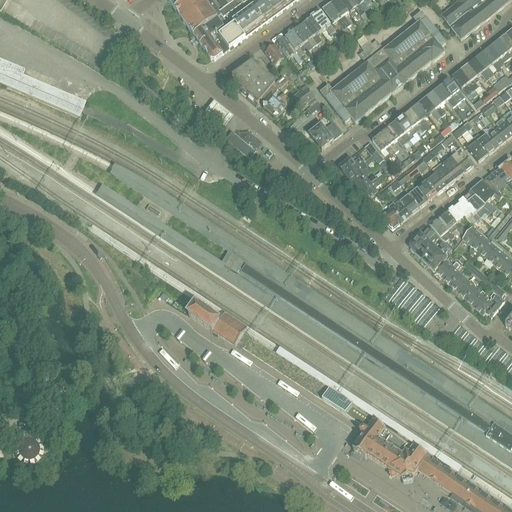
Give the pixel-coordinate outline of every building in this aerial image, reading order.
[(194,38),(195,38),(201,47),(200,47),(211,62),(215,62),(223,57),(229,52),(219,37),(217,35),(229,26),(223,18),(219,13),(223,10),(227,7),(231,4),(232,3),(230,0),(219,0),(217,2),(223,9),(219,12),(211,0),(170,0),(168,2),(175,10),(174,10),(194,38)] [(235,9),(243,4),(239,0),(235,0),(233,2),(233,3),(232,3),(231,4),(235,9)] [(266,25),(276,18),(264,0),(263,1),(263,0),(256,0),(259,4),(253,8),(266,25)] [(276,18),(286,10),(279,0),(264,0),(276,18)] [(279,0),(286,10),(292,6),(297,3),(294,0),(279,0)] [(341,0),(351,13),(355,10),(364,23),(369,20),(367,17),(354,0),(341,0)] [(374,8),(368,0),(354,0),(367,17),(372,14),(369,10),(374,8)] [(370,0),(371,0),(376,0),(384,10),(388,7),(385,1),(386,1),(385,0),(383,0),(382,0),(370,0)] [(511,0),(463,0),(441,18),(461,43),(511,2),(511,0)] [(349,15),(339,1),(331,7),(347,29),(351,26),(346,20),(350,17),(349,15)] [(256,32),(266,25),(253,8),(251,4),(246,7),(249,11),(243,15),(256,32)] [(333,26),(337,23),(343,32),(347,29),(331,7),(323,13),(333,26)] [(223,18),(227,15),(223,10),(219,13),(223,18)] [(246,40),(256,32),(243,15),(240,12),(236,15),(239,18),(233,23),(246,40)] [(336,34),(331,27),(321,14),(312,21),(322,34),(326,31),(331,37),(336,34)] [(446,45),(445,44),(422,15),(414,21),(418,26),(384,53),(377,43),(372,47),(370,44),(362,50),(365,54),(360,58),(367,66),(333,94),(329,89),(321,95),(335,113),(333,115),(336,119),(339,117),(345,125),(351,120),(355,126),(368,116),(368,115),(392,97),(408,85),(408,84),(432,65),(432,66),(445,55),(440,49),(446,45)] [(312,21),(303,27),(317,47),(322,43),(318,37),(322,34),(312,21)] [(229,52),(233,49),(246,40),(233,23),(235,26),(219,37),(229,52)] [(303,27),(294,34),(304,47),(309,53),(317,47),(303,27)] [(294,34),(286,40),(303,64),(303,63),(300,59),(305,56),(300,50),(304,47),(294,34)] [(511,43),(507,37),(499,43),(511,58),(511,56),(511,43)] [(288,62),(293,58),(299,66),(303,64),(286,40),(277,46),(288,62)] [(345,46),(340,40),(337,43),(342,49),(345,46)] [(499,43),(491,49),(504,65),(511,59),(511,58),(499,43)] [(286,63),(275,48),(265,55),(275,68),(281,64),(282,66),(286,63)] [(318,67),(327,60),(323,55),(324,55),(319,48),(314,52),(319,58),(314,61),(318,67)] [(491,49),(483,55),(493,67),(492,67),(498,75),(501,72),(500,70),(503,68),(502,66),(504,65),(491,49)] [(489,70),(492,67),(493,67),(483,55),(476,61),(489,78),(486,81),(487,82),(494,77),(489,70)] [(312,71),(318,67),(314,61),(308,66),(312,71)] [(476,61),(468,67),(477,79),(481,76),(486,83),(487,82),(486,81),(489,78),(476,61)] [(253,65),(252,64),(233,78),(232,83),(257,104),(275,84),(253,65)] [(292,70),(288,66),(282,71),(285,75),(286,74),(291,70),(292,70)] [(468,67),(460,74),(474,91),(475,92),(479,89),(476,85),(479,82),(477,79),(468,67)] [(300,80),(305,76),(310,73),(306,68),(303,71),(296,76),(297,77),(300,80)] [(291,70),(286,74),(289,79),(294,75),(291,70)] [(452,80),(461,91),(467,98),(475,92),(474,91),(460,74),(452,80)] [(279,81),(273,87),(277,91),(288,81),(283,77),(279,81)] [(505,89),(511,85),(508,81),(506,77),(500,82),(505,89)] [(459,93),(450,82),(442,88),(457,107),(465,101),(459,93)] [(493,89),(498,95),(505,89),(500,82),(493,88),(493,89)] [(305,88),(293,97),(295,101),(302,109),(310,103),(312,107),(317,103),(315,100),(314,100),(308,91),(305,88)] [(442,88),(434,94),(443,106),(447,103),(453,110),(457,107),(442,88)] [(488,96),(491,100),(498,95),(493,89),(487,94),(488,96)] [(511,100),(506,93),(500,98),(504,104),(504,105),(505,105),(511,100)] [(434,94),(427,100),(438,115),(441,119),(446,116),(440,108),(443,106),(434,94)] [(273,96),(264,106),(264,109),(274,118),(278,118),(287,108),(278,100),(273,96)] [(488,96),(481,101),(484,106),(491,100),(488,96)] [(477,112),(483,107),(484,106),(481,101),(478,97),(471,102),(477,112)] [(497,110),(504,105),(504,104),(500,98),(493,104),(497,110)] [(427,100),(419,106),(428,118),(432,114),(437,119),(438,118),(437,116),(438,115),(427,100)] [(232,116),(213,101),(204,112),(224,127),(232,116)] [(318,104),(309,111),(313,116),(317,112),(321,117),(326,113),(318,104)] [(497,113),(493,109),(491,105),(481,112),(487,120),(497,113)] [(419,106),(411,112),(423,127),(425,129),(424,130),(426,132),(427,133),(431,131),(424,121),(428,118),(419,106)] [(411,112),(404,118),(416,134),(420,131),(422,135),(426,132),(424,130),(425,129),(423,127),(411,112)] [(458,116),(463,122),(467,120),(462,113),(458,116)] [(511,133),(511,114),(511,113),(502,120),(504,123),(511,133)] [(404,118),(396,125),(407,139),(410,142),(414,139),(412,137),(416,134),(404,118)] [(334,143),(343,136),(334,124),(325,132),(318,123),(313,127),(307,132),(310,136),(309,136),(322,152),(334,143)] [(458,128),(457,127),(454,123),(448,128),(452,133),(458,128)] [(500,130),(497,132),(505,144),(511,138),(511,133),(504,123),(498,128),(500,130)] [(396,125),(388,131),(400,146),(401,148),(405,145),(406,145),(410,142),(407,139),(396,125)] [(473,130),(468,125),(465,128),(469,133),(473,130)] [(448,128),(446,126),(442,129),(443,130),(440,134),(441,135),(444,138),(448,136),(452,133),(448,128)] [(458,141),(468,133),(464,127),(453,136),(458,141)] [(388,131),(380,137),(395,155),(399,152),(396,149),(400,146),(388,131)] [(492,133),(486,137),(496,151),(505,144),(497,132),(493,135),(492,133)] [(235,136),(229,144),(248,160),(255,153),(254,152),(260,146),(257,143),(259,142),(249,134),(241,135),(237,138),(235,136)] [(437,146),(442,142),(445,140),(444,138),(441,135),(438,138),(433,142),(437,146)] [(486,137),(482,141),(479,136),(474,140),(488,158),(496,151),(486,137)] [(373,143),(382,154),(385,159),(389,156),(391,159),(395,155),(380,137),(373,143)] [(452,137),(441,146),(445,150),(453,143),(459,150),(461,149),(455,142),(452,137)] [(472,148),(468,152),(478,165),(488,158),(474,140),(468,144),(472,148)] [(431,151),(437,146),(433,142),(428,146),(431,151)] [(370,145),(366,149),(372,157),(377,153),(370,145)] [(417,151),(421,156),(428,151),(424,146),(417,151)] [(441,146),(432,153),(436,158),(445,150),(441,146)] [(383,162),(377,153),(372,157),(379,166),(380,165),(383,162)] [(432,153),(423,161),(427,165),(436,158),(432,153)] [(474,169),(463,155),(459,158),(457,156),(452,160),(465,176),(474,169)] [(350,160),(339,170),(346,179),(364,164),(365,163),(361,158),(355,163),(353,164),(350,160)] [(410,159),(403,165),(406,169),(413,163),(410,159)] [(452,160),(443,167),(456,183),(465,176),(452,160)] [(428,169),(422,162),(415,168),(418,172),(419,173),(421,175),(428,169)] [(511,164),(511,163),(499,172),(511,182),(511,164)] [(346,179),(353,187),(364,178),(361,173),(367,168),(364,164),(346,179)] [(403,165),(397,170),(400,174),(406,169),(403,165)] [(511,424),(474,399),(402,351),(182,207),(144,182),(115,166),(110,175),(229,255),(222,264),(102,186),(95,197),(378,383),(443,426),(511,471),(511,424)] [(445,169),(436,176),(447,190),(456,183),(443,167),(445,169)] [(419,173),(418,172),(415,168),(406,175),(410,180),(419,173)] [(511,182),(499,172),(493,176),(498,184),(501,182),(506,188),(511,182)] [(406,175),(397,182),(401,187),(410,180),(410,181),(410,180),(406,175)] [(436,176),(427,183),(438,197),(447,190),(436,176)] [(485,182),(498,193),(506,188),(501,182),(498,184),(493,176),(485,182)] [(353,187),(359,196),(378,181),(374,177),(367,182),(364,178),(353,187)] [(366,205),(378,195),(374,191),(381,185),(378,181),(359,196),(366,205)] [(397,182),(390,188),(394,193),(401,187),(397,182)] [(427,183),(418,190),(429,204),(438,197),(427,183)] [(502,200),(483,184),(476,190),(489,201),(490,202),(491,202),(494,200),(499,204),(502,200)] [(418,190),(413,194),(409,189),(405,192),(409,197),(419,211),(429,204),(418,190)] [(476,190),(469,196),(490,215),(490,214),(493,216),(497,212),(487,205),(490,202),(489,201),(476,190)] [(469,196),(463,201),(468,207),(470,206),(475,213),(478,214),(479,216),(478,217),(480,219),(481,220),(485,216),(488,218),(490,215),(469,196)] [(382,201),(379,197),(369,205),(373,211),(381,204),(380,203),(382,201)] [(404,204),(401,206),(410,218),(419,211),(409,197),(403,202),(404,204)] [(463,201),(454,208),(464,220),(466,221),(471,217),(477,223),(481,220),(480,219),(478,217),(479,216),(478,214),(475,213),(470,206),(468,207),(463,201)] [(389,208),(392,212),(391,212),(402,225),(410,218),(401,206),(400,207),(398,203),(394,206),(393,205),(389,208)] [(468,234),(459,225),(464,220),(454,208),(447,214),(457,226),(466,237),(468,234)] [(391,212),(380,221),(393,232),(402,225),(391,212)] [(457,231),(464,239),(466,237),(457,226),(447,214),(439,221),(449,233),(452,236),(457,231)] [(504,218),(500,223),(504,226),(509,221),(504,218)] [(441,240),(445,243),(449,240),(451,242),(454,239),(452,236),(449,233),(439,221),(431,228),(441,240)] [(493,229),(492,230),(498,234),(504,226),(500,223),(494,230),(493,229)] [(410,250),(415,254),(416,255),(434,235),(429,229),(425,232),(428,235),(424,239),(420,236),(410,247),(410,250)] [(464,239),(462,241),(470,248),(480,234),(476,230),(475,232),(472,230),(468,234),(466,237),(464,239)] [(492,230),(487,236),(486,236),(492,241),(498,234),(492,230)] [(500,245),(509,234),(504,230),(495,241),(500,245)] [(470,248),(478,254),(487,242),(485,241),(487,239),(480,234),(470,248)] [(436,243),(438,240),(439,240),(434,235),(416,255),(422,261),(434,249),(431,245),(434,242),(436,243)] [(478,254),(486,261),(497,247),(492,243),(490,245),(487,242),(478,254)] [(441,248),(437,251),(434,249),(422,261),(429,267),(447,247),(442,243),(439,246),(441,248)] [(449,255),(452,252),(447,247),(429,267),(436,274),(446,263),(445,262),(447,260),(444,258),(447,254),(449,255)] [(486,261),(494,267),(503,256),(501,254),(503,252),(497,247),(486,261)] [(494,267),(501,274),(511,262),(503,256),(494,267)] [(462,258),(459,263),(463,266),(467,262),(462,258)] [(501,274),(509,280),(511,277),(511,262),(501,274)] [(436,274),(444,281),(458,266),(456,264),(452,268),(446,263),(436,274)] [(455,272),(460,267),(458,266),(444,281),(451,288),(461,277),(455,272)] [(451,288),(459,295),(469,284),(468,284),(461,277),(451,288)] [(471,281),(468,284),(469,284),(459,295),(466,302),(476,291),(474,289),(476,287),(474,286),(475,286),(471,281)] [(489,289),(493,292),(497,288),(493,284),(489,289)] [(156,289),(144,292),(149,307),(161,303),(156,289)] [(466,302),(474,309),(486,296),(483,293),(481,295),(476,291),(466,302)] [(505,295),(501,291),(497,295),(502,299),(505,295)] [(489,303),(486,300),(488,298),(486,296),(474,309),(483,317),(485,315),(495,304),(493,301),(496,297),(493,295),(491,298),(491,301),(489,303)] [(485,315),(491,321),(504,304),(496,297),(493,301),(495,304),(485,315)] [(189,318),(188,318),(196,323),(204,328),(211,333),(212,334),(213,334),(219,338),(227,343),(235,348),(240,340),(241,338),(246,330),(247,329),(239,324),(231,319),(225,315),(222,320),(220,322),(219,322),(211,317),(204,312),(195,307),(189,318)] [(497,325),(505,317),(502,314),(494,322),(497,325)] [(336,411),(334,413),(352,425),(354,426),(355,423),(368,431),(368,432),(364,429),(361,429),(359,433),(360,435),(364,438),(354,453),(359,456),(360,457),(365,460),(367,458),(389,472),(388,472),(390,473),(389,474),(390,477),(392,479),(395,478),(396,477),(403,481),(403,484),(406,483),(411,482),(413,482),(412,479),(415,476),(417,472),(478,511),(511,511),(511,503),(460,470),(411,437),(406,444),(384,429),(386,427),(389,422),(439,349),(436,347),(432,345),(427,341),(379,416),(376,420),(374,423),(373,423),(349,408),(341,403),(338,408),(336,411)] [(321,401),(336,411),(338,408),(341,403),(346,406),(349,408),(373,423),(374,423),(376,420),(352,404),(346,400),(333,392),(329,389),(322,400),(321,401)] [(19,434),(19,436),(21,447),(20,451),(21,456),(24,459),(29,460),(33,459),(36,456),(37,451),(36,447),(33,444),(32,444),(30,434),(25,435),(24,431),(18,432),(19,434)] [(356,461),(336,491),(368,511),(464,511),(427,487),(424,492),(419,488),(412,498),(356,461)]
